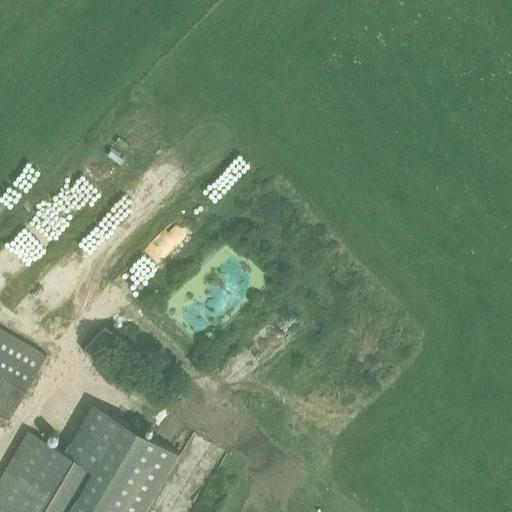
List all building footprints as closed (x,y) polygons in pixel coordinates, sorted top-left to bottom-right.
[(126,169),(146,153),(126,129),(106,146),(126,169)] [(177,313),(217,328),(232,290),(248,296),(256,276),(230,266),(229,268),(212,262),(204,283),(191,278),(177,313)] [(124,305),(130,286),(115,281),(108,300),(124,305)] [(0,424),(3,426),(36,369),(36,368),(45,353),(0,326),(0,424)] [(144,511),(180,452),(95,403),(66,452),(28,430),(0,478),(0,511),(144,511)]
